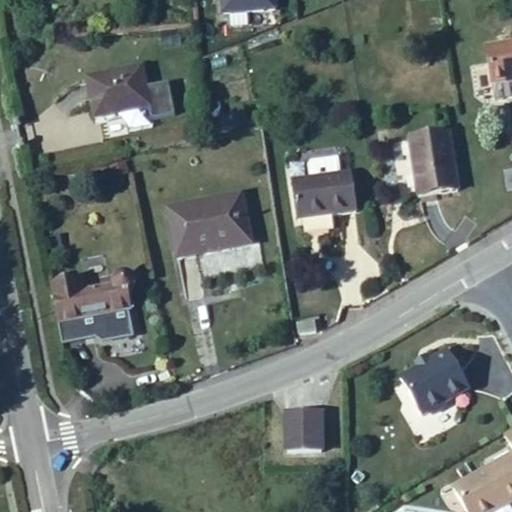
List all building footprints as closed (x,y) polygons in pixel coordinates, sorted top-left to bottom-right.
[(223,0),(225,14),(277,11),(276,0),(223,0)] [(511,81),(511,43),(486,48),(492,85),(511,81)] [(94,119),(150,108),(142,69),(87,80),(94,119)] [(458,191),(449,135),(409,141),(418,197),(458,191)] [(297,221),(356,213),(351,174),(331,177),(329,161),(305,164),(301,169),(302,181),(292,182),(297,221)] [(177,259),(251,244),(241,196),(168,211),(177,259)] [(130,310),(127,295),(129,295),(130,293),(131,293),(132,291),(133,290),(134,288),(134,286),(134,284),(134,283),(133,281),(132,279),(131,278),(131,277),(129,276),(128,276),(127,275),(125,274),(124,274),(122,275),(120,275),(118,276),(117,277),(115,278),(114,280),(113,282),(113,284),(113,286),(113,288),(114,289),(82,294),(80,281),(57,285),(64,320),(79,317),(79,320),(130,310)] [(64,320),(57,285),(51,286),(59,324),(79,320),(79,317),(64,320)] [(315,333),(314,323),(297,325),(299,336),(315,333)] [(468,390),(446,352),(430,362),(418,369),(400,380),(422,416),(427,414),(432,415),(444,408),(445,403),(468,390)] [(418,369),(430,362),(428,358),(415,364),(418,369)] [(322,453),(321,414),(287,414),(288,454),(322,453)] [(465,511),(495,511),(511,502),(511,453),(452,488),(465,511)]
